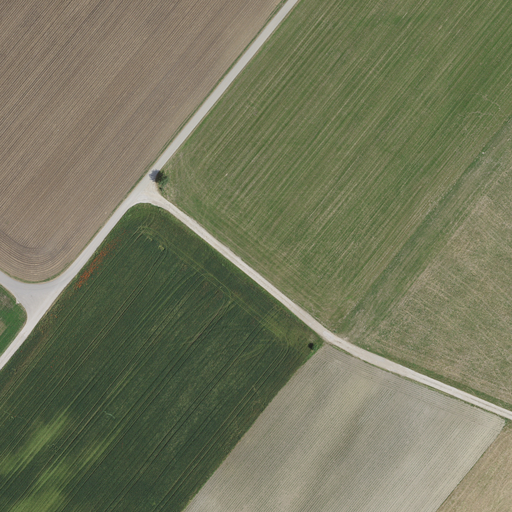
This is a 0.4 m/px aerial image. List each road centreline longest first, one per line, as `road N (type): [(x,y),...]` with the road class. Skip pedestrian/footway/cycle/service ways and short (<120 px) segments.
road 1 (unclassified): [(0,364),(293,0)]
road 2 (track): [(142,185),(338,344),(511,416)]
